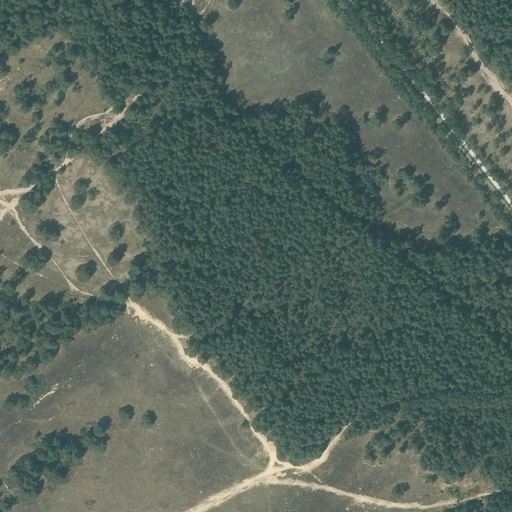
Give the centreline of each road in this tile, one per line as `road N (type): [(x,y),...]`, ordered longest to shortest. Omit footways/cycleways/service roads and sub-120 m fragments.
road 1 (track): [(191,0),(171,64),(129,102),(82,121),(67,142),(68,159),(0,216)]
road 2 (track): [(511,206),(349,0)]
road 3 (track): [(431,0),(511,97)]
